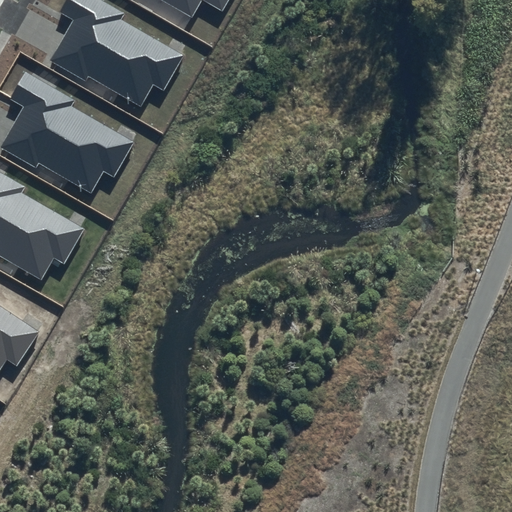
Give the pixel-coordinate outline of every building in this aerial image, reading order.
[(123,16),(96,0),(65,0),(58,13),(72,21),(48,62),(85,84),(89,77),(141,106),(153,85),(163,91),(183,56),(121,20),(123,16)] [(161,0),(192,17),(201,0),(203,0),(222,11),(228,0),(161,0)] [(74,101),(24,73),(8,99),(23,107),(0,146),(0,148),(35,169),(40,162),(91,192),(103,171),(114,177),(134,142),(71,106),(74,101)] [(25,187),(0,172),(0,253),(42,278),(54,256),(65,262),(84,228),(22,192),(25,187)] [(0,368),(7,358),(17,365),(39,332),(0,306),(0,368)]
